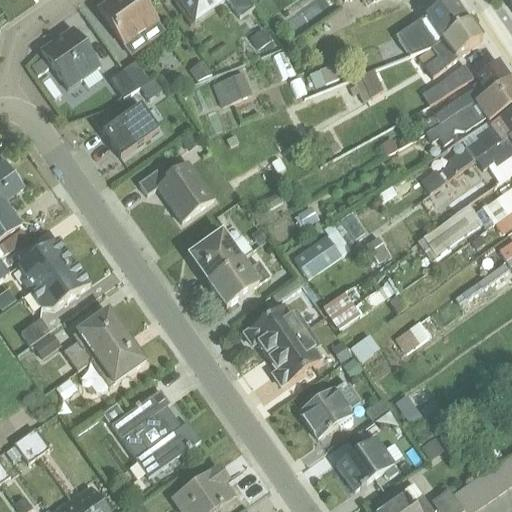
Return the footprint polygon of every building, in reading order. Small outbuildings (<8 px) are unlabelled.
[(142,0),(110,0),(98,9),(125,49),(126,47),(132,57),(165,33),(159,25),(160,24),(142,0)] [(177,0),(195,25),(229,1),(240,19),(255,9),(248,0),(177,0)] [(354,0),(355,0),(360,9),(364,9),(375,2),(376,3),(381,0),(354,0)] [(467,25),(470,24),(468,22),(453,0),(395,38),(408,58),(433,48),(467,25)] [(467,25),(433,48),(438,59),(425,68),(433,80),(471,55),(469,52),(483,42),(470,24),(467,25)] [(54,43),(40,52),(68,91),(101,68),(73,29),(59,39),(61,42),(56,46),(54,43)] [(262,30),(250,40),(259,51),(271,41),(262,30)] [(286,51),(272,56),(281,79),(296,74),(286,51)] [(42,60),(30,68),(38,78),(49,70),(42,60)] [(123,72),(137,92),(150,83),(136,63),(123,72)] [(202,63),(188,71),(196,84),(211,77),(207,70),(202,63)] [(334,65),(310,74),(315,89),(339,78),(334,65)] [(430,132),(510,82),(499,65),(476,82),(479,86),(473,90),(475,93),(426,124),(430,132)] [(464,70),(423,96),(430,108),(473,84),(464,70)] [(137,92),(123,72),(110,80),(123,100),(137,92)] [(356,87),(351,89),(353,96),(359,94),(364,104),(384,93),(374,72),(353,80),(356,87)] [(244,74),(213,85),(222,108),(254,96),(244,74)] [(268,100),(279,96),(274,81),(263,85),(268,100)] [(488,125),(511,109),(511,83),(510,82),(430,132),(426,135),(432,145),(439,141),(445,149),(453,143),(455,134),(466,136),(486,122),(488,125)] [(141,107),(102,134),(121,160),(160,133),(141,107)] [(511,109),(488,125),(460,143),(465,150),(448,164),(450,166),(439,174),(436,171),(420,181),(429,194),(448,182),(476,163),(511,138),(511,109)] [(196,131),(181,141),(190,154),(201,145),(200,143),(203,141),(196,131)] [(511,138),(476,163),(484,175),(489,171),(499,186),(511,177),(511,138)] [(392,140),(381,147),(387,157),(398,150),(392,140)] [(162,169),(138,185),(147,198),(158,190),(182,225),(216,201),(189,163),(167,176),(162,169)] [(0,241),(20,227),(3,203),(13,196),(23,189),(18,182),(6,164),(0,168),(0,241)] [(392,188),(378,197),(384,205),(398,196),(392,188)] [(511,192),(483,212),(477,216),(486,229),(488,232),(494,228),(511,215),(511,192)] [(278,194),(263,202),(268,212),(284,203),(278,194)] [(300,217),(295,218),(303,232),(307,230),(306,229),(319,221),(311,208),(299,216),(300,217)] [(470,208),(418,243),(432,263),(435,261),(437,263),(451,254),(450,252),(484,228),(470,208)] [(329,236),(294,260),(309,281),(352,252),(349,247),(356,243),(355,242),(366,234),(351,214),(325,231),(329,236)] [(259,230),(250,237),(258,248),(268,242),(259,230)] [(0,261),(30,241),(22,231),(0,246),(0,261)] [(208,284),(243,260),(253,254),(243,238),(233,245),(224,233),(190,258),(208,284)] [(511,237),(509,239),(511,244),(511,245),(500,254),(505,263),(511,258),(511,237)] [(379,238),(367,246),(379,265),(391,257),(379,238)] [(30,294),(74,263),(58,240),(19,268),(27,282),(24,285),(30,294)] [(243,260),(208,284),(226,310),(238,302),(253,291),(270,279),(260,264),(250,270),(243,260)] [(0,261),(0,281),(9,276),(0,261)] [(74,263),(30,294),(41,310),(53,312),(90,286),(74,263)] [(503,268),(456,303),(461,309),(481,293),(508,274),(503,268)] [(286,290),(273,299),(278,306),(302,290),(297,283),(286,290)] [(370,297),(356,307),(364,318),(369,315),(400,293),(394,283),(372,298),(370,297)] [(0,308),(8,302),(0,291),(0,308)] [(253,291),(238,302),(240,304),(255,294),(253,291)] [(345,294),(323,309),(340,333),(361,317),(345,294)] [(397,297),(388,305),(398,316),(407,310),(397,297)] [(268,359),(310,330),(297,313),(292,316),(286,307),(245,336),(253,348),(258,344),(268,359)] [(91,364),(127,338),(109,312),(73,337),(78,345),(65,353),(79,373),(91,364)] [(40,320),(21,334),(31,348),(38,342),(51,334),(40,320)] [(424,322),(395,341),(406,356),(434,337),(424,322)] [(310,330),(268,359),(278,374),(273,377),(281,389),(323,360),(317,352),(322,348),(310,330)] [(53,335),(34,347),(43,362),(63,348),(53,335)] [(370,336),(350,350),(361,365),(380,351),(370,336)] [(127,338),(91,364),(99,377),(92,381),(92,387),(97,394),(102,396),(146,365),(127,338)] [(343,344),(332,351),(342,366),(352,358),(348,352),(343,344)] [(20,370),(32,362),(22,346),(9,354),(20,370)] [(355,362),(343,369),(353,380),(362,373),(355,362)] [(70,381),(57,390),(65,402),(78,393),(70,381)] [(346,383),(300,415),(318,442),(339,427),(342,430),(353,422),(352,420),(354,418),(350,412),(360,405),(346,383)] [(34,392),(18,398),(25,418),(42,411),(34,392)] [(117,406),(103,416),(149,480),(201,444),(188,425),(182,430),(167,409),(170,407),(161,393),(140,408),(139,406),(135,409),(136,410),(125,418),(117,406)] [(408,397),(397,404),(405,416),(409,421),(401,426),(407,434),(414,429),(413,428),(424,420),(408,397)] [(382,401),(364,413),(371,423),(388,411),(382,401)] [(429,420),(414,431),(422,443),(436,433),(437,432),(429,420)] [(25,439),(39,458),(49,451),(35,432),(25,439)] [(39,458),(25,439),(15,446),(29,465),(39,458)] [(368,446),(354,456),(336,468),(355,494),(386,473),(390,479),(399,473),(395,468),(397,466),(395,464),(404,458),(396,446),(387,452),(378,439),(368,446)] [(437,439),(421,449),(431,463),(446,453),(437,439)] [(354,456),(368,446),(365,442),(355,448),(354,456)] [(453,499),(461,511),(477,511),(511,488),(511,458),(488,475),(453,499)] [(0,485),(0,486),(10,479),(0,465),(0,485)] [(219,470),(172,503),(178,511),(214,511),(233,499),(223,485),(227,482),(219,470)] [(406,497),(385,511),(431,511),(414,486),(404,493),(406,497)] [(73,506),(77,511),(107,511),(93,491),(73,506)] [(461,511),(453,499),(449,493),(432,504),(437,511),(461,511)] [(25,498),(15,505),(20,511),(29,511),(33,510),(25,498)]
